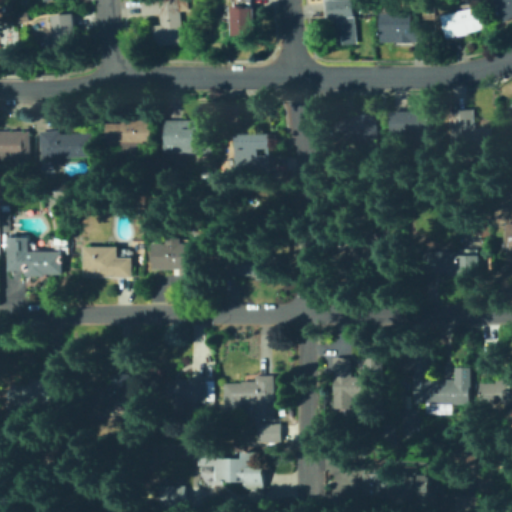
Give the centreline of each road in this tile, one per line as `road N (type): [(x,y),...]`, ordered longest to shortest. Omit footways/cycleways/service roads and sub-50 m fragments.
road 1 (residential): [(511,311),(0,313)]
road 2 (residential): [(307,186),(315,511)]
road 3 (residential): [(299,76),(116,75),(73,86),(0,88)]
road 4 (residential): [(299,76),(421,76),(511,56)]
